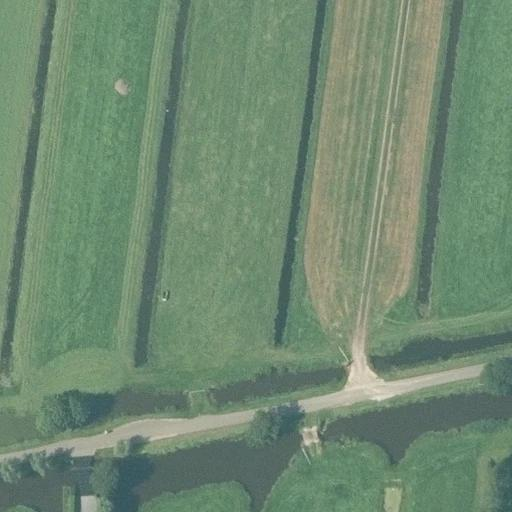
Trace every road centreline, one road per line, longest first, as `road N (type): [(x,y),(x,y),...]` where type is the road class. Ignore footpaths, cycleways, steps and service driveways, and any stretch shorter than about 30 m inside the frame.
road 1 (unclassified): [(0,460),(511,365)]
road 2 (track): [(0,397),(511,313)]
